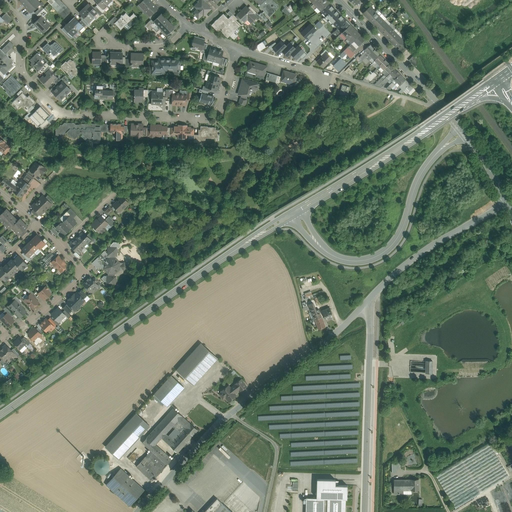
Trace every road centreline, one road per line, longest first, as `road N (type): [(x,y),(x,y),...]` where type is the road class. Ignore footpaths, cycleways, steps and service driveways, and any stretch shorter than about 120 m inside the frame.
road 1 (residential): [(236,47),(213,116),(69,114),(25,79),(20,21),(1,0)]
road 2 (secondary): [(0,414),(296,210)]
road 3 (residential): [(370,297),(230,414),(137,511)]
road 4 (secondary): [(462,129),(424,165),(400,230),(374,256),(333,254),(296,210)]
road 5 (unclassified): [(370,297),(364,511)]
road 6 (residential): [(435,99),(424,104),(236,47)]
road 7 (secondary): [(296,210),(460,104)]
road 8 (residential): [(507,203),(425,249),(370,297)]
road 9 (residential): [(0,338),(36,317),(84,271),(59,246)]
road 10 (residential): [(338,0),(435,99)]
